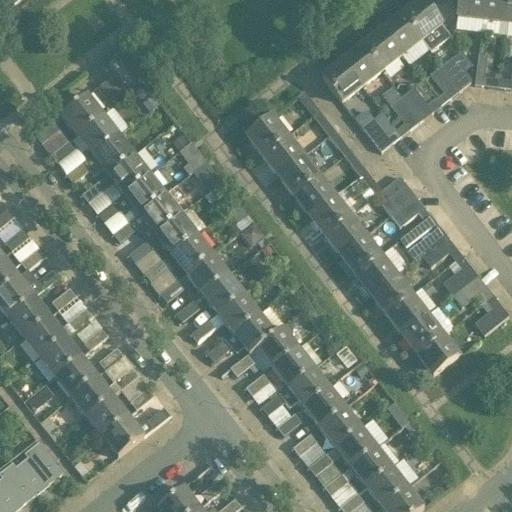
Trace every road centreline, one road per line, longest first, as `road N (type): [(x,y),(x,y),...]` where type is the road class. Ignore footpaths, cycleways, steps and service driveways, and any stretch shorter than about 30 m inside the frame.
road 1 (residential): [(200,402),(195,383),(24,162),(0,146)]
road 2 (residential): [(0,161),(178,394),(200,402)]
road 3 (residential): [(511,283),(423,166),(426,153),(467,121),(511,120)]
road 4 (residential): [(99,511),(216,421)]
